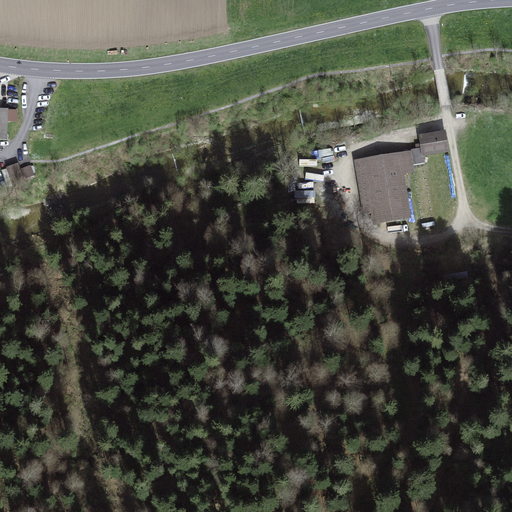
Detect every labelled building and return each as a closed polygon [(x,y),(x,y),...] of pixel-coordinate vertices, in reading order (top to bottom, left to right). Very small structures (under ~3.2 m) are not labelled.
[(422,148),(423,155),(446,151),(443,133),(421,137),(422,148)] [(413,171),(412,165),(425,163),(423,155),(422,148),(409,151),(410,156),(367,163),(377,222),(407,217),(400,173),(413,171)] [(322,156),(306,159),(307,165),(323,163),(322,156)] [(17,165),(8,168),(14,186),(24,183),(17,165)] [(30,166),(21,169),(24,178),(33,175),(30,166)] [(315,191),(295,190),(295,202),(315,202),(315,191)]
